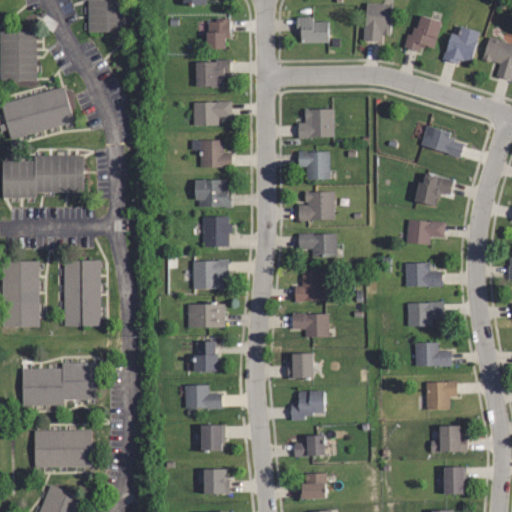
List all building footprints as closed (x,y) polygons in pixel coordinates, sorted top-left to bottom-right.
[(88,31),(87,0),(124,0),(125,31),(88,31)] [(380,42),(362,40),(366,4),(392,6),(389,35),(381,34),(380,42)] [(301,42),(300,31),(296,32),(296,16),(311,16),(311,20),(327,20),(328,41),(301,42)] [(419,51),(404,46),(408,34),(412,35),(415,26),(418,27),(422,16),(443,24),(434,48),(425,45),(424,48),(421,47),(419,51)] [(224,53),(205,53),(205,33),(208,33),(208,20),(215,20),(215,18),(229,18),(229,40),(224,40),(224,53)] [(457,63),(442,58),(450,33),(459,36),(461,28),(480,35),(472,61),(459,57),(457,63)] [(0,80),(0,29),(36,29),(36,79),(0,80)] [(511,69),(508,81),(496,77),(500,65),(491,62),(491,64),(481,61),(489,39),(511,46),(511,69)] [(221,87),(210,87),(210,84),(194,84),(194,60),(229,60),(229,74),(223,74),(223,78),(221,78),(221,87)] [(10,138),(8,129),(0,131),(0,123),(6,121),(1,102),(64,85),(73,121),(10,138)] [(193,124),(192,101),(230,99),(231,114),(217,115),(217,124),(193,124)] [(298,137),(298,124),(304,124),(304,118),(303,118),(303,111),(304,111),(304,108),(332,107),(332,136),(298,137)] [(459,158),(420,146),(426,127),(449,134),(447,138),(454,140),(453,143),(463,145),(459,158)] [(199,139),(223,139),(223,151),(230,151),(231,167),(200,167),(200,148),(191,149),(191,139),(199,139)] [(306,177),(305,165),(298,165),(297,150),(328,149),(328,176),(306,177)] [(36,197),(2,197),(2,160),(34,160),(34,155),(84,154),(84,191),(36,191),(36,197)] [(432,205),(413,200),(417,181),(421,182),(423,172),(435,175),(435,176),(452,180),(448,196),(440,194),(439,199),(434,197),(432,205)] [(231,208),(198,207),(198,198),(194,198),(195,179),(224,180),(224,192),(227,192),(227,193),(231,194),(231,208)] [(296,220),(296,206),(306,206),(306,202),(304,202),(303,190),(331,190),(332,219),(296,220)] [(202,248),(202,218),(227,218),(227,226),(231,226),(231,234),(227,234),(228,248),(202,248)] [(429,245),(405,244),(407,220),(444,223),(443,239),(430,238),(429,245)] [(311,256),(311,248),(296,248),(296,233),(334,233),(334,256),(311,256)] [(64,325),(63,259),(100,258),(101,325),(64,325)] [(2,326),(1,260),(39,259),(40,326),(2,326)] [(192,288),(192,260),(226,259),(227,274),(217,274),(217,279),(222,278),(222,287),(192,288)] [(404,286),(404,262),(428,262),(429,270),(440,270),(441,285),(404,286)] [(325,302),(294,303),(293,287),(301,286),(301,272),(324,272),(325,302)] [(187,327),(187,303),(223,302),(224,327),(187,327)] [(407,326),(406,303),(443,302),(443,316),(429,316),(430,325),(407,326)] [(327,337),(304,337),(304,328),(290,328),(290,313),(327,314),(327,337)] [(215,371),(194,371),(195,356),(197,356),(198,343),(216,344),(215,371)] [(415,368),(414,344),(437,344),(437,354),(450,353),(451,367),(415,368)] [(286,381),(286,366),(290,365),(290,353),(310,352),(311,377),(292,378),(292,381),(286,381)] [(63,404),(22,404),(22,368),(62,368),(62,362),(96,362),(96,398),(63,399),(63,404)] [(425,409),(424,382),(454,381),(455,396),(449,396),(449,408),(425,409)] [(185,407),(185,383),(209,382),(209,391),(220,391),(221,407),(185,407)] [(304,420),(290,420),(291,404),(296,404),(296,391),(309,391),(309,393),(324,393),(324,413),(312,413),(312,416),(305,416),(304,420)] [(465,451),(428,451),(428,439),(438,439),(438,422),(458,422),(458,432),(461,432),(461,436),(465,436),(465,451)] [(202,424),(225,424),(225,441),(223,441),(223,450),(202,450),(202,424)] [(34,466),(33,429),(92,428),(92,466),(34,466)] [(325,455),(294,455),(294,441),(303,441),(303,435),(325,435),(325,455)] [(229,493),(204,493),(204,466),(224,466),(224,468),(227,468),(227,478),(229,478),(229,493)] [(445,466),(465,466),(466,484),(465,484),(465,493),(445,494),(445,466)] [(326,499),(299,499),(299,484),(306,484),(306,472),(326,471),(326,499)] [(32,511),(33,510),(36,511),(38,511),(50,483),(84,497),(77,511),(32,511)]
